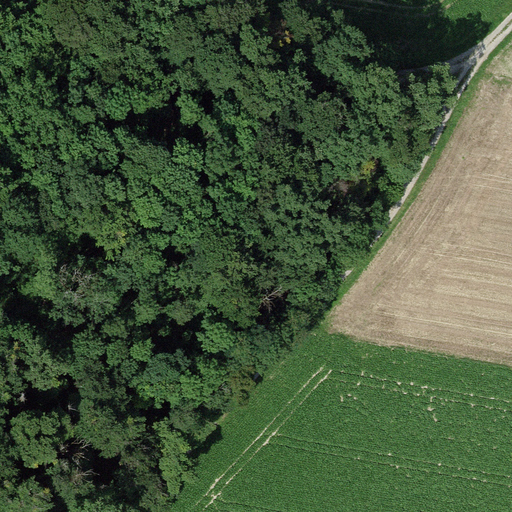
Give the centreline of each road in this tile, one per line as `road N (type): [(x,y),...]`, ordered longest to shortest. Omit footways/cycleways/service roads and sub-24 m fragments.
road 1 (track): [(511,24),(451,100),(402,197),(346,272),(101,511)]
road 2 (track): [(484,51),(442,71),(398,75),(0,44)]
